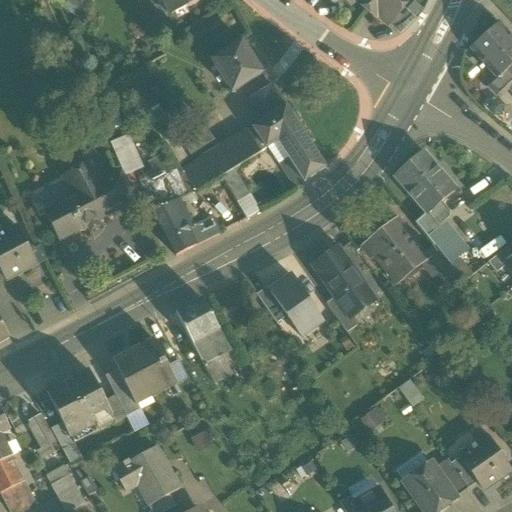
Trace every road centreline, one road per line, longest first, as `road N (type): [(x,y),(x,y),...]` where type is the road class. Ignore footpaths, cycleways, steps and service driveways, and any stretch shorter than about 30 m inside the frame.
road 1 (secondary): [(418,87),(349,181),(248,247),(0,378)]
road 2 (residential): [(418,87),(311,36),(266,0)]
